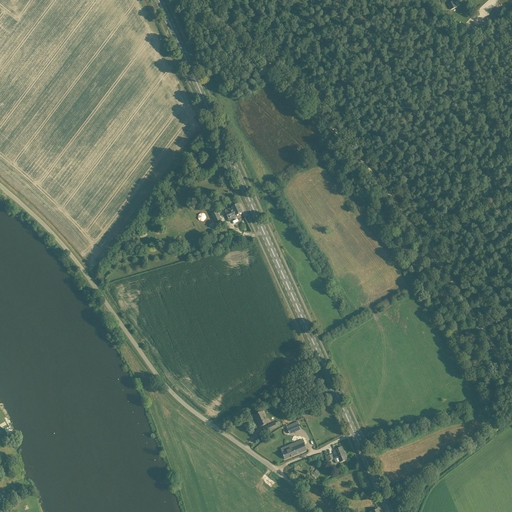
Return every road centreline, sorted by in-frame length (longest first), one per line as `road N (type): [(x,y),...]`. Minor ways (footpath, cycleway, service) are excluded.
road 1 (primary): [(389,511),(158,0)]
road 2 (track): [(511,374),(388,192),(322,114),(197,0)]
road 3 (unclassified): [(321,511),(176,397),(53,233),(0,183)]
road 4 (track): [(511,162),(435,0)]
road 5 (track): [(216,225),(186,252),(126,256),(93,284)]
